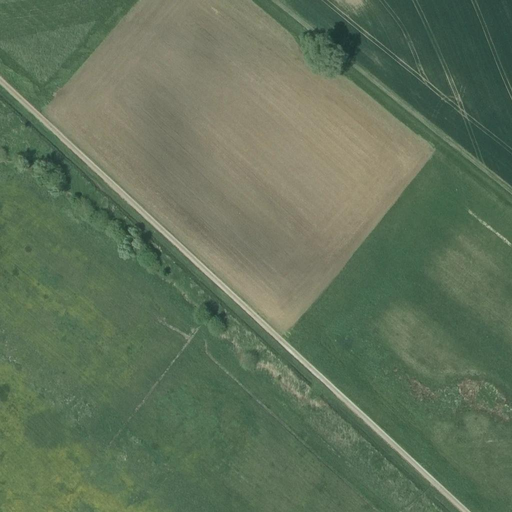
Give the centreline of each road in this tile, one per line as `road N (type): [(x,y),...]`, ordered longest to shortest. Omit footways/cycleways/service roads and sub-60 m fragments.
road 1 (track): [(463,511),(0,83)]
road 2 (track): [(511,194),(270,0)]
